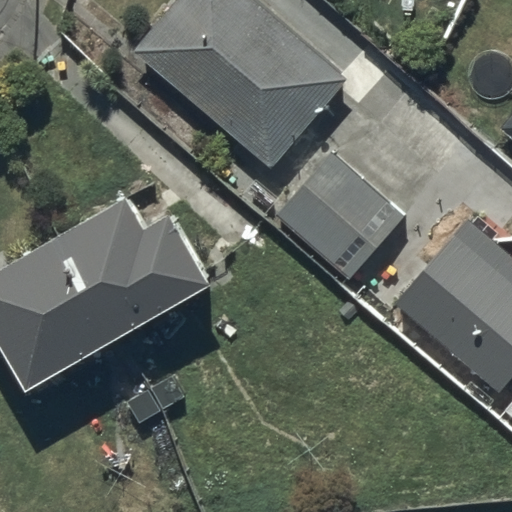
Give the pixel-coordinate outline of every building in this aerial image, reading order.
[(179,0),(137,50),(276,169),(353,79),(261,0),(179,0)] [(511,118),(503,128),(511,135),(511,118)] [(280,215),(353,280),(409,216),(336,151),(280,215)] [(0,273),(0,330),(35,392),(222,286),(180,213),(154,228),(136,196),(0,273)] [(430,332),(503,394),(511,383),(511,252),(472,218),(398,305),(430,332)] [(166,410),(189,397),(176,376),(154,388),(166,410)] [(130,401),(142,424),(165,412),(153,389),(130,401)]
